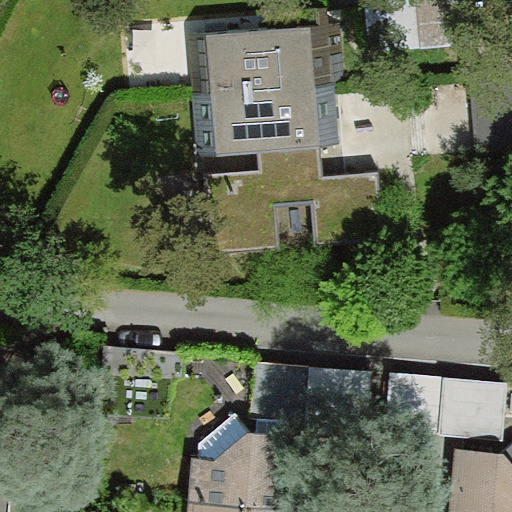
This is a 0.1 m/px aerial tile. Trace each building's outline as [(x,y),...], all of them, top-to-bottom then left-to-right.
[(472,0),(396,0),(368,2),(370,49),(475,43),(472,0)] [(340,143),(331,24),(205,34),(214,153),(262,149),(263,171),(207,175),(213,253),(282,248),(279,206),(315,203),(318,247),(385,241),(380,174),(324,179),(321,145),(340,143)] [(511,73),(476,75),(479,151),(511,146),(511,73)] [(170,416),(174,343),(105,339),(101,412),(170,416)] [(300,357),(254,353),(249,410),(296,414),(300,357)] [(372,365),(309,359),(304,415),(367,421),(372,365)] [(435,369),(389,364),(384,421),(430,425),(435,369)] [(507,376),(444,370),(439,426),(502,432),(507,376)] [(284,511),(289,432),(249,420),(213,453),(196,452),(190,511),(284,511)] [(4,511),(11,426),(0,425),(0,511),(4,511)] [(511,511),(511,448),(504,441),(457,438),(450,511),(511,511)]
